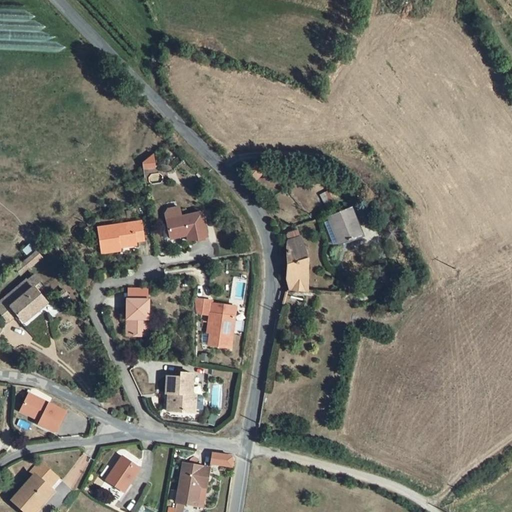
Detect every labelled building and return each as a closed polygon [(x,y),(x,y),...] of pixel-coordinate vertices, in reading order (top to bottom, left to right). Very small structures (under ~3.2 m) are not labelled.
[(140,159),(142,169),(155,167),(154,156),(140,159)] [(257,165),(247,158),(240,168),(250,175),(257,165)] [(145,183),(159,182),(158,169),(144,169),(145,183)] [(339,201),(319,208),(322,218),(317,220),(324,244),(329,242),(330,244),(351,236),(339,201)] [(198,234),(193,211),(175,215),(173,206),(161,209),(158,214),(163,234),(179,230),(181,238),(198,234)] [(135,236),(132,220),(91,227),(95,251),(111,248),(110,240),(135,236)] [(273,290),(302,293),(303,285),(304,255),(295,230),(272,238),(275,250),(276,266),(273,290)] [(20,263),(27,271),(41,256),(35,249),(20,263)] [(26,284),(22,278),(0,295),(0,306),(5,303),(18,319),(43,300),(28,282),(26,284)] [(164,296),(145,288),(131,322),(150,329),(164,296)] [(203,341),(225,344),(231,302),(205,298),(202,318),(207,319),(203,341)] [(190,405),(190,389),(186,388),(185,369),(174,369),(174,373),(159,373),(160,390),(164,391),(164,393),(161,393),(161,399),(179,399),(179,404),(190,405)] [(56,416),(20,396),(13,409),(19,412),(20,415),(19,417),(30,424),(29,427),(43,434),(46,433),(56,416)] [(19,412),(13,409),(11,413),(19,417),(20,415),(19,412)] [(228,456),(207,453),(206,468),(226,471),(229,457),(228,456)] [(115,498),(132,471),(113,461),(96,488),(100,490),(104,492),(115,498)] [(21,478),(37,491),(46,481),(28,465),(19,476),(21,478)] [(178,511),(179,506),(198,510),(205,472),(179,467),(173,501),(171,511),(178,511)] [(14,511),(25,511),(41,495),(37,491),(21,478),(1,500),(14,511)]
